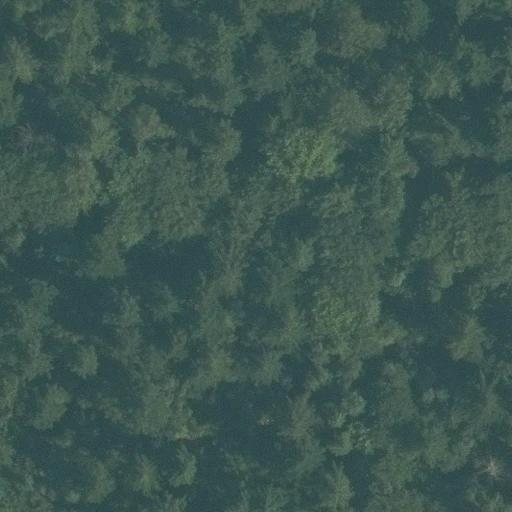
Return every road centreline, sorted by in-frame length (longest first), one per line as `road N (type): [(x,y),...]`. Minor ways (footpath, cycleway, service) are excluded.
road 1 (track): [(341,0),(322,196),(324,323),(386,511)]
road 2 (unknown): [(511,114),(422,100),(222,115),(0,58)]
road 3 (unclassified): [(0,168),(511,211)]
